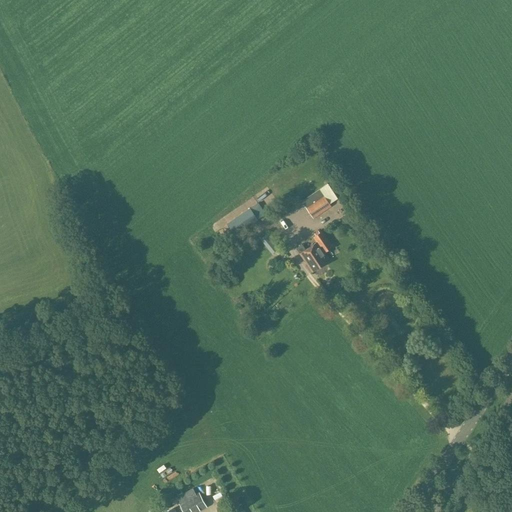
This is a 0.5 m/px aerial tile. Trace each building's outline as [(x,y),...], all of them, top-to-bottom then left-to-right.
[(313,219),(331,207),(317,185),(299,197),(307,209),(313,219)] [(250,207),(227,223),(235,235),(258,219),(257,219),(266,213),(258,202),(250,208),(250,207)] [(324,253),(332,247),(322,232),(313,237),(317,242),(306,250),(302,245),(297,249),(300,254),(312,272),(330,261),(324,253)] [(260,239),(272,254),(279,248),(267,233),(260,239)] [(199,492),(179,503),(183,511),(194,511),(199,510),(200,511),(207,507),(199,492)] [(237,498),(229,502),(232,508),(240,504),(237,498)]
